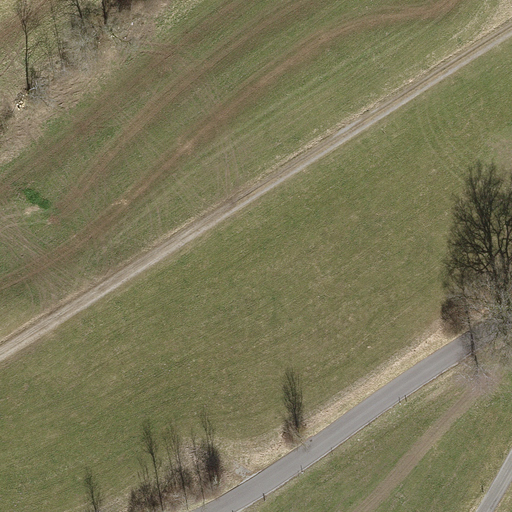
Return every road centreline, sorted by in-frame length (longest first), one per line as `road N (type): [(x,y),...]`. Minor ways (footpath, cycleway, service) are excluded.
road 1 (track): [(511,29),(0,354)]
road 2 (tertiary): [(511,317),(217,511)]
